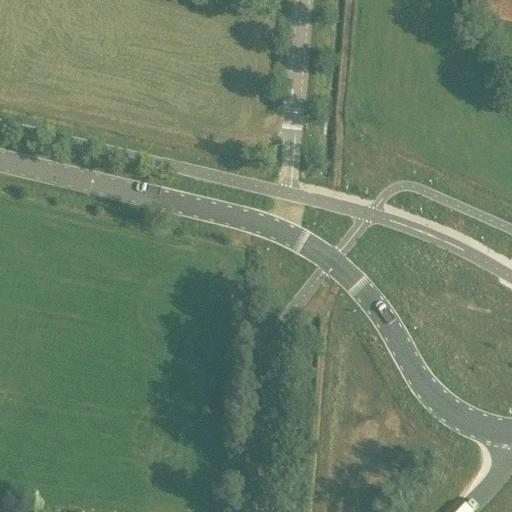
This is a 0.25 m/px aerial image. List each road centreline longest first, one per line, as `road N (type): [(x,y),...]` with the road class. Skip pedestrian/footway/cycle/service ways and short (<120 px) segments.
road 1 (secondary): [(0,161),(249,220),(305,243),(385,322),(428,394),(451,415),(511,433)]
road 2 (unclassified): [(290,145),(302,0)]
